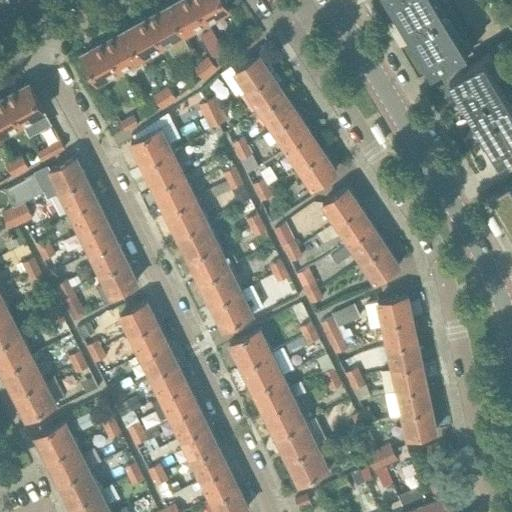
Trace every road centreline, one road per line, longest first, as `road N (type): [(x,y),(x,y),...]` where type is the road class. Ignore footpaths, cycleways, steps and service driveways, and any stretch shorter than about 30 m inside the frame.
road 1 (residential): [(286,21),(430,237),(497,511)]
road 2 (residential): [(271,511),(36,40)]
road 3 (tertiary): [(328,0),(463,222),(511,337)]
